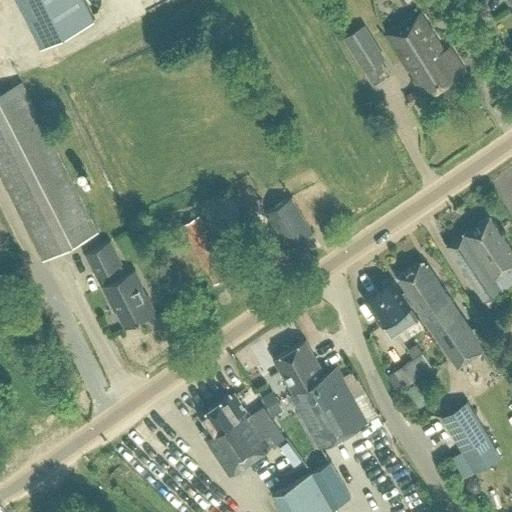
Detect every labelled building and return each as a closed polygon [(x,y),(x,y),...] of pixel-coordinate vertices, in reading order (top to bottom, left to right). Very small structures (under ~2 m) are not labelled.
[(84,0),(19,0),(42,44),(93,18),(84,0)] [(418,10),(386,31),(408,66),(415,61),(422,71),(416,75),(427,92),(464,68),(450,45),(443,50),(418,10)] [(365,22),(343,36),(373,84),(391,73),(382,59),(386,57),(365,22)] [(0,174),(42,258),(95,232),(97,231),(21,79),(0,89),(0,174)] [(63,117),(52,95),(40,101),(52,124),(63,117)] [(291,196),(265,210),(285,245),(311,231),(291,196)] [(198,213),(180,223),(213,281),(222,276),(224,280),(239,271),(220,237),(210,243),(202,229),(206,227),(198,213)] [(484,298),(493,292),(502,286),(496,277),(511,266),(511,247),(489,213),(446,242),(484,298)] [(85,250),(95,270),(103,283),(100,285),(108,301),(110,300),(124,326),(154,309),(132,267),(123,272),(117,262),(121,260),(109,237),(85,250)] [(402,292),(410,303),(414,300),(451,356),(457,351),(464,361),(482,349),(439,285),(441,283),(427,263),(425,265),(422,260),(398,276),(407,289),(402,292)] [(393,279),(365,298),(390,334),(417,317),(408,305),(410,304),(410,303),(402,292),(393,279)] [(288,393),(313,435),(319,447),(367,419),(360,407),(336,366),(325,372),(304,336),(273,355),(293,390),(288,393)] [(387,374),(397,390),(432,368),(422,351),(387,374)] [(272,388),(261,395),(273,414),(284,408),(272,388)] [(263,403),(253,409),(249,412),(234,391),(229,395),(227,393),(200,413),(206,423),(198,429),(232,475),(273,445),(272,444),(285,435),(263,403)] [(439,413),(462,449),(487,433),(464,397),(439,413)] [(184,438),(173,446),(181,456),(192,448),(184,438)] [(331,504),(349,493),(329,459),(311,469),(331,504)] [(273,491),(284,511),(335,511),(331,504),(311,469),(273,491)] [(367,511),(365,500),(349,504),(350,511),(367,511)]
